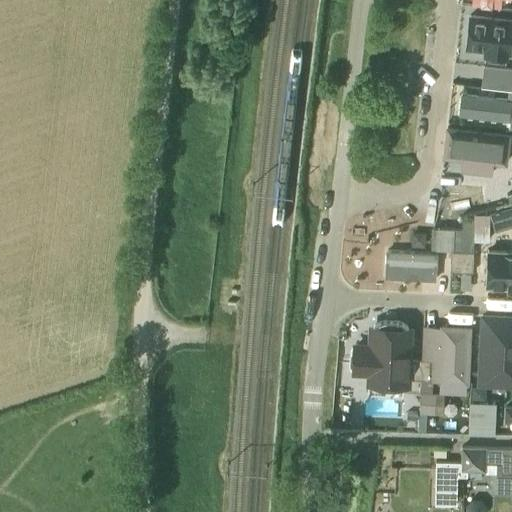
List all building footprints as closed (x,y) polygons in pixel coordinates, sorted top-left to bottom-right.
[(511,0),(467,0),(466,11),(497,14),(498,5),(511,6),(511,0)] [(511,52),(511,20),(459,16),(456,47),(511,52)] [(481,86),(511,89),(511,68),(484,65),(481,86)] [(509,128),(511,128),(511,108),(511,106),(511,100),(461,95),(459,117),(509,122),(509,128)] [(442,133),(439,158),(460,160),(459,174),(487,177),(488,167),(503,168),(506,140),(442,133)] [(511,226),(511,206),(490,212),(490,213),(495,231),(511,226)] [(429,233),(429,249),(472,251),(472,245),(488,246),(489,221),(471,219),(470,235),(429,233)] [(511,272),(511,250),(489,249),(489,257),(494,257),(494,272),(511,272)] [(462,271),(463,252),(452,252),(451,271),(462,271)] [(463,252),(462,271),(472,272),(473,252),(463,252)] [(378,282),(431,285),(432,258),(380,255),(378,282)] [(511,304),(475,303),(473,391),(511,391),(511,304)] [(471,323),(425,321),(423,360),(432,360),(432,380),(437,379),(437,386),(469,387),(471,323)] [(372,393),(404,395),(406,336),(370,334),(369,351),(345,350),(344,384),(372,385),(372,393)] [(412,380),(421,381),(422,381),(423,361),(413,360),(412,380)] [(432,361),(423,361),(422,381),(431,381),(432,361)] [(469,420),(484,420),(484,407),(469,407),(469,420)] [(462,447),(462,462),(436,461),(435,489),(457,490),(457,476),(467,476),(467,470),(485,470),(486,460),(502,461),(501,472),(496,471),(496,493),(511,493),(511,447),(502,448),(486,448),(486,447),(462,447)]
